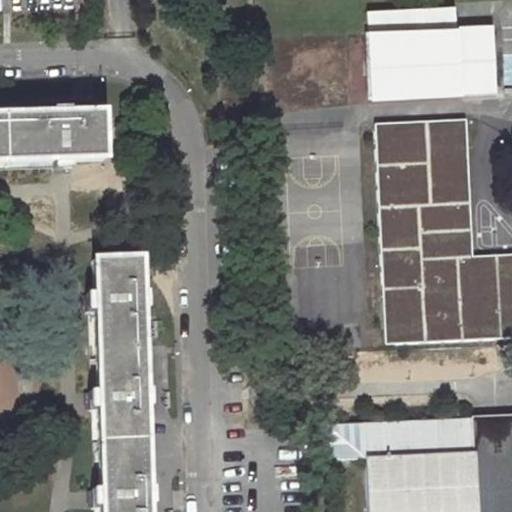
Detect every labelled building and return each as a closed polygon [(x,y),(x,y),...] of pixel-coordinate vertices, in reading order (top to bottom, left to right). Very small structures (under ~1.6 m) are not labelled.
[(491,26),(366,30),(366,33),(368,94),(494,90),(491,26)] [(0,166),(45,165),(45,173),(65,173),(64,164),(99,163),(98,116),(61,116),(61,110),(42,110),(42,117),(13,118),(12,105),(0,105),(0,166)] [(464,121),(359,125),(368,347),(511,341),(511,255),(469,258),(464,121)] [(91,408),(93,487),(85,487),(85,491),(86,504),(93,504),(93,511),(142,511),(142,502),(149,502),(148,485),(141,485),(139,405),(146,404),(145,387),(138,387),(137,359),(136,307),(142,306),(142,291),(135,291),(135,259),(89,261),(90,294),(79,294),(80,310),(88,310),(91,389),(83,390),(84,408),(91,408)] [(473,511),(511,511),(511,414),(469,416),(473,511)] [(469,416),(364,420),(368,511),(458,511),(473,511),(469,416)]
